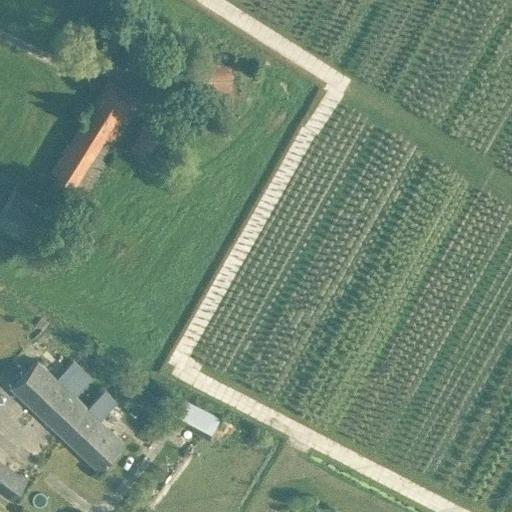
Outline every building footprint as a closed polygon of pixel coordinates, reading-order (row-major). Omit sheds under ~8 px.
[(111,0),(108,0),(95,20),(112,31),(126,10),(111,0)] [(187,90),(230,91),(231,67),(188,66),(187,90)] [(115,129),(136,95),(109,78),(51,170),(84,191),(113,145),(112,141),(119,131),(115,129)] [(130,148),(146,158),(150,150),(161,156),(172,137),(161,131),(163,128),(147,118),(130,148)] [(0,228),(30,247),(38,233),(54,209),(13,185),(0,208),(0,228)] [(41,316),(35,323),(42,328),(47,321),(41,316)] [(24,371),(11,385),(98,468),(112,454),(124,441),(99,418),(116,400),(104,388),(87,406),(74,394),(91,376),(72,359),(55,376),(37,359),(25,372),(24,371)] [(227,433),(232,424),(182,397),(171,419),(207,437),(213,426),(227,433)] [(0,492),(10,499),(25,478),(0,460),(0,492)]
